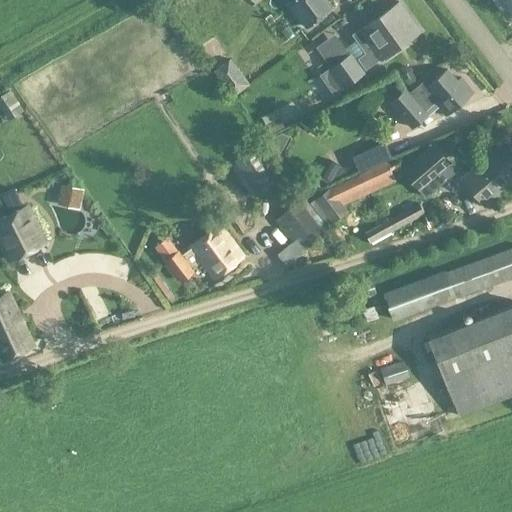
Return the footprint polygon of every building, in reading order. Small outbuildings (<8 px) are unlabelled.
[(291,0),(289,2),(306,25),(332,7),(326,0),(291,0)] [(393,51),(395,49),(420,32),(399,3),(353,36),(366,54),(358,60),(365,70),(380,59),(381,60),(383,58),(385,61),(395,54),(393,51)] [(322,50),(337,36),(327,25),(312,39),(322,50)] [(328,69),(343,89),(365,73),(351,53),(328,69)] [(232,96),(248,84),(230,59),(213,71),(232,96)] [(398,75),(403,83),(409,85),(415,81),(416,75),(411,67),(405,66),(400,69),(398,75)] [(328,69),(320,76),(334,95),(343,89),(342,88),(328,69)] [(424,111),(434,102),(445,115),(473,91),(461,77),(457,81),(447,69),(428,86),(423,81),(409,93),(406,89),(390,103),(411,127),(426,114),(424,111)] [(0,104),(9,120),(23,112),(10,90),(0,96),(0,104)] [(267,125),(279,118),(275,110),(262,117),(266,125),(267,125)] [(267,125),(271,133),(284,126),(279,118),(267,125)] [(384,142),(352,157),(359,173),(392,158),(384,142)] [(511,180),(511,152),(503,142),(463,177),(485,204),(511,180)] [(447,164),(450,161),(434,143),(403,169),(425,195),(453,171),(447,164)] [(260,198),(280,184),(256,148),(236,162),(260,198)] [(330,160),(322,174),(332,180),(340,166),(330,160)] [(329,189),(315,199),(333,223),(348,213),(338,200),(392,175),(386,162),(329,189)] [(62,186),(58,202),(78,206),(82,190),(62,186)] [(415,198),(383,219),(390,229),(421,208),(415,198)] [(324,235),(300,202),(276,220),(293,242),(297,239),(304,249),(324,235)] [(44,242),(26,205),(0,218),(0,243),(8,260),(44,242)] [(374,238),(388,231),(383,221),(369,228),(374,238)] [(243,256),(219,225),(190,247),(192,249),(181,256),(178,252),(165,261),(181,282),(194,273),(192,270),(201,262),(214,278),(243,256)] [(391,323),(511,278),(511,248),(381,297),(391,323)] [(355,287),(361,304),(377,297),(370,281),(355,287)] [(6,292),(0,294),(0,356),(2,360),(32,345),(6,292)] [(511,304),(428,337),(459,415),(511,394),(511,304)] [(404,361),(379,366),(382,379),(407,374),(404,361)] [(381,453),(361,374),(319,384),(338,463),(381,453)] [(403,413),(405,434),(429,431),(427,410),(403,413)] [(315,461),(319,473),(340,465),(336,453),(315,461)]
